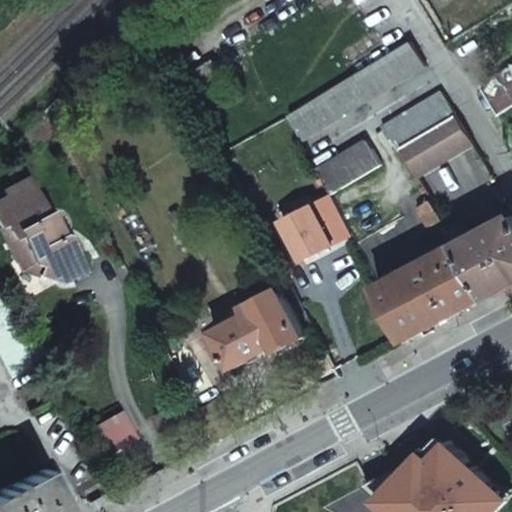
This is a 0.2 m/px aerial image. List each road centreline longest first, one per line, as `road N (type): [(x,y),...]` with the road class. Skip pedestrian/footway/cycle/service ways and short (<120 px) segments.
road 1 (secondary): [(511,327),(183,502)]
road 2 (unknown): [(86,511),(43,434),(0,450)]
